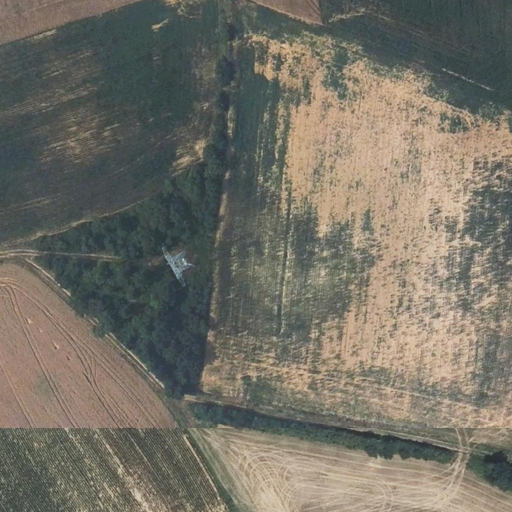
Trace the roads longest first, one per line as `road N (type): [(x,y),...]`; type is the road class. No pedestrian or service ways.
road 1 (track): [(511,456),(173,394),(50,277),(17,251),(0,254)]
road 2 (track): [(17,251),(168,261)]
